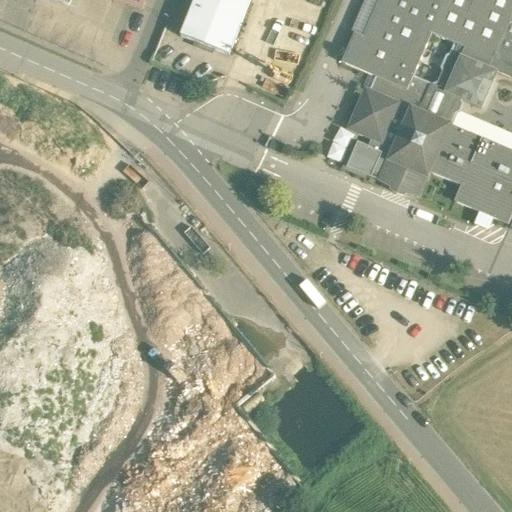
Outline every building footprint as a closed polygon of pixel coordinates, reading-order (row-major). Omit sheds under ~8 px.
[(144,0),(116,0),(141,10),(144,0)] [(194,0),(180,38),(228,57),(250,0),(194,0)] [(511,0),(379,0),(363,38),(354,34),(342,63),(375,78),(369,92),(364,90),(346,131),(370,142),(391,151),(378,182),(377,182),(392,189),(392,191),(396,196),(402,195),(402,193),(418,200),(429,175),(432,176),(432,175),(458,186),(457,187),(460,187),(454,203),(507,226),(511,215),(511,0)] [(367,148),(357,144),(354,149),(355,149),(346,169),(366,177),(371,179),(378,182),(391,151),(370,142),(367,148)] [(279,511),(306,488),(236,408),(274,375),(229,324),(219,324),(219,325),(227,334),(214,346),(213,354),(208,349),(208,355),(182,378),(185,378),(174,387),(172,424),(188,425),(204,443),(235,445),(234,466),(229,471),(240,483),(233,490),(232,498),(241,508),(241,510),(251,501),(250,511),(279,511)]
